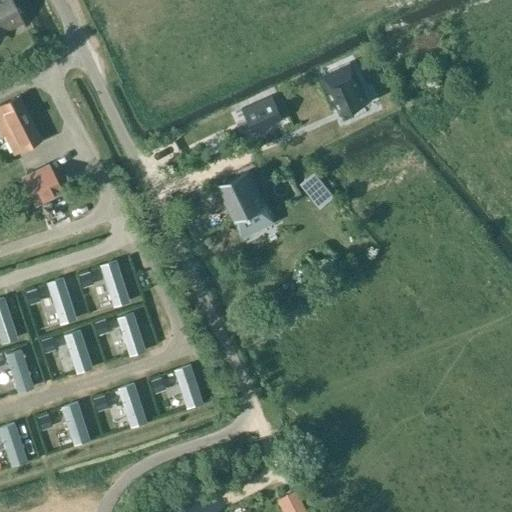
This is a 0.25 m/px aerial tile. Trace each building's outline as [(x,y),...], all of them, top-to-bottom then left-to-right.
[(0,0),(0,28),(0,27),(19,18),(24,27),(25,27),(12,0),(0,0)] [(351,59),(321,73),(340,114),(341,114),(340,112),(368,99),(369,101),(370,100),(351,59)] [(273,93),(242,107),(251,126),(282,113),(273,93)] [(0,137),(4,135),(13,154),(39,141),(18,96),(0,105),(0,137)] [(34,205),(60,192),(48,167),(21,180),(34,205)] [(314,170),(299,183),(313,200),(328,187),(314,170)] [(218,186),(242,236),(273,221),(248,171),(218,186)] [(130,302),(117,260),(100,266),(114,307),(130,302)] [(83,288),(94,285),(90,271),(79,275),(83,288)] [(77,319),(63,277),(47,283),(60,324),(77,319)] [(29,305),(41,302),(37,288),(25,292),(29,305)] [(0,343),(16,339),(3,297),(0,298),(0,343)] [(146,352),(134,312),(117,317),(130,357),(146,352)] [(99,336),(110,332),(106,319),(94,323),(99,336)] [(93,369),(80,329),(64,335),(77,374),(93,369)] [(45,354),(57,350),(52,337),(41,341),(45,354)] [(33,389),(20,349),(3,354),(16,394),(33,389)] [(203,404),(190,364),(174,369),(187,409),(203,404)] [(155,394),(166,390),(162,377),(150,381),(155,394)] [(146,422),(134,383),(117,388),(130,428),(146,422)] [(98,412),(109,408),(105,395),(94,399),(98,412)] [(90,441),(77,401),(61,406),(74,446),(90,441)] [(41,431),(52,427),(47,414),(36,418),(41,431)] [(26,462),(13,422),(0,426),(0,436),(10,467),(26,462)] [(307,511),(295,489),(277,498),(284,511),(307,511)]
